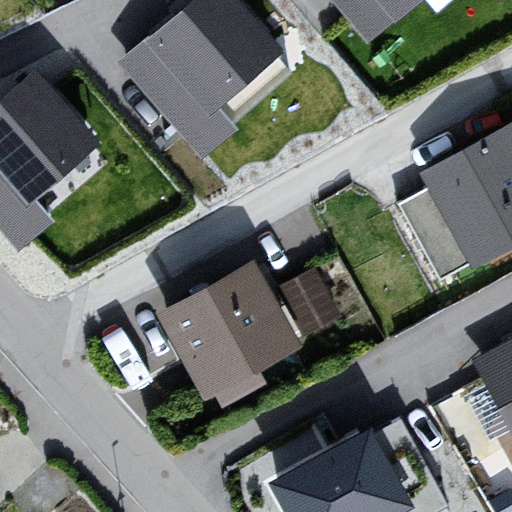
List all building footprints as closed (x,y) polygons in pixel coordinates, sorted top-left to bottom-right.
[(270,41),(233,0),(186,0),(122,58),(199,144),(225,121),(205,99),(270,41)] [(389,0),(342,0),(383,45),(409,22),(389,1),(389,0)] [(86,129),(28,65),(0,90),(0,214),(15,232),(41,209),(21,187),(86,129)] [(511,112),(414,164),(462,258),(511,232),(511,112)] [(252,253),(154,303),(198,388),(296,338),(252,253)] [(511,332),(472,353),(511,429),(511,332)] [(363,419),(267,470),(289,511),(380,511),(405,499),(363,419)]
